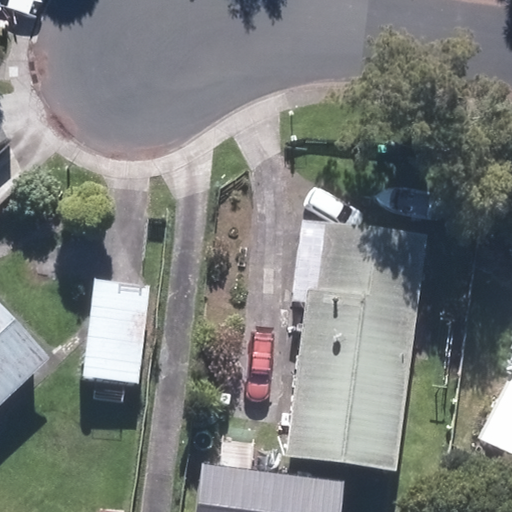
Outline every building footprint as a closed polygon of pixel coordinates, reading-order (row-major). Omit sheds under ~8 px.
[(431,237),(309,222),(280,457),(403,472),(431,237)] [(83,380),(139,386),(151,285),(122,282),(95,279),(83,380)] [(0,410),(54,359),(0,303),(0,410)] [(511,344),(468,433),(511,454),(511,344)] [(340,511),(344,480),(203,463),(197,511),(340,511)]
